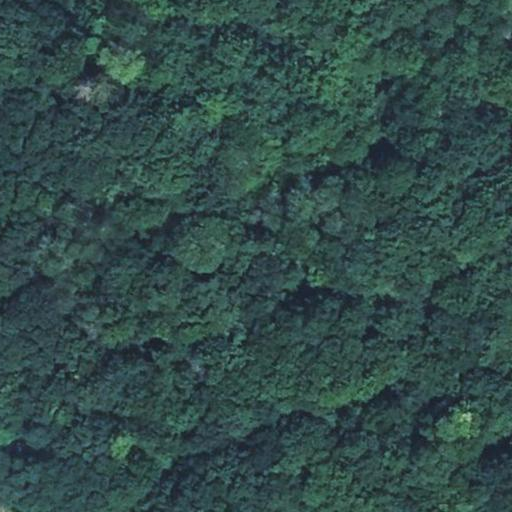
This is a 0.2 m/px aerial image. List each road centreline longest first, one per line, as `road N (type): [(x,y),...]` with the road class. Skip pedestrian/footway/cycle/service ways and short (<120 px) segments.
road 1 (track): [(453,131),(401,181),(348,376),(276,511)]
road 2 (track): [(453,131),(494,51),(500,0)]
